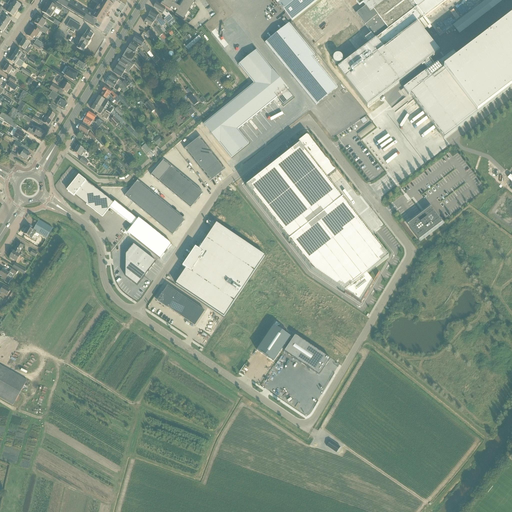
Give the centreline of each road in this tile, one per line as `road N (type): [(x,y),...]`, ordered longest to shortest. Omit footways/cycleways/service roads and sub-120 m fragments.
road 1 (unclassified): [(134,311),(222,184),(308,118),(412,253),(306,429)]
road 2 (unknown): [(414,163),(390,118),(392,96),(511,7)]
road 3 (unclassified): [(306,429),(134,311)]
road 4 (unknown): [(255,0),(254,28),(303,96),(301,116),(354,111)]
road 5 (residential): [(74,131),(148,7)]
road 6 (primary): [(75,111),(142,3)]
road 7 (unclassified): [(134,311),(113,297),(96,240),(67,212)]
road 8 (residential): [(134,0),(72,103)]
